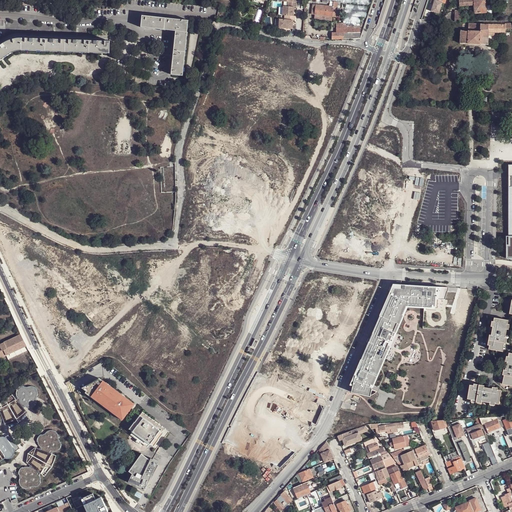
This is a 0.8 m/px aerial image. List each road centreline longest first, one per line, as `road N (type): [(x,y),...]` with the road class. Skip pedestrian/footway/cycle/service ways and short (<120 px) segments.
road 1 (tertiary): [(291,257),(167,511)]
road 2 (tertiary): [(176,511),(299,259)]
road 3 (tertiary): [(299,259),(404,0)]
road 4 (tertiary): [(396,0),(291,257)]
road 5 (residential): [(389,274),(322,431),(254,511)]
road 6 (residential): [(0,266),(101,474)]
road 7 (residential): [(487,277),(483,172),(469,184),(467,277)]
